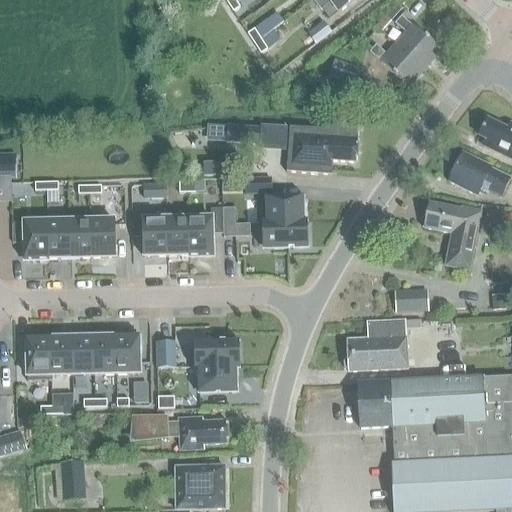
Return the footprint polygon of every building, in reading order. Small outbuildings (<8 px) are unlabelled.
[(230,0),(226,3),(232,14),(233,13),(239,9),(233,0),(230,0)] [(327,0),(330,4),(321,11),(329,21),(356,0),(327,0)] [(382,33),(402,11),(396,6),(375,27),(382,33)] [(395,46),(424,71),(441,53),(412,28),(411,28),(400,19),(393,26),(405,36),(395,46)] [(265,23),(254,31),(260,41),(272,32),(265,23)] [(323,23),(308,35),(316,45),(317,46),(332,34),(331,33),(323,23)] [(247,35),(253,46),(254,45),(260,41),(254,31),(247,35)] [(254,45),(253,46),(260,56),(267,51),(260,41),(254,45)] [(424,71),(395,46),(386,57),(375,47),(368,55),(380,64),(379,65),(408,90),(424,71)] [(358,71),(335,62),(328,78),(352,87),(358,71)] [(505,130),(485,120),(477,137),(497,147),(494,153),(511,162),(511,126),(508,124),(505,130)] [(356,128),(323,126),(323,131),(287,128),(285,173),(329,175),(330,162),(354,163),(356,128)] [(228,127),(227,143),(259,146),(260,130),(228,127)] [(488,168),(461,155),(454,170),(449,175),(447,184),(473,197),(478,187),(499,198),(508,180),(487,169),(488,168)] [(0,180),(16,180),(15,156),(0,156),(0,180)] [(203,166),(203,178),(223,178),(222,165),(203,166)] [(269,196),(269,178),(244,178),(244,196),(269,196)] [(186,183),(178,183),(179,195),(187,195),(186,183)] [(194,183),(186,183),(187,195),(195,195),(194,183)] [(46,185),(34,185),(34,193),(46,193),(46,185)] [(57,185),(46,185),(46,193),(58,193),(57,185)] [(165,187),(143,187),(143,201),(166,200),(165,187)] [(89,188),(78,188),(78,197),(89,196),(89,188)] [(101,188),(89,188),(89,196),(101,196),(101,188)] [(261,201),(261,226),(305,225),(305,224),(303,224),(302,200),(261,201)] [(460,210),(428,204),(428,207),(425,209),(424,216),(426,219),(424,230),(452,235),(446,268),(469,272),(480,211),(460,208),(460,210)] [(235,227),(234,210),(222,211),(222,212),(222,220),(223,236),(223,239),(235,239),(235,227)] [(210,221),(188,221),(189,258),(212,258),(211,236),(223,236),(222,220),(222,212),(222,211),(210,211),(210,221)] [(188,221),(165,222),(166,259),(189,258),(188,221)] [(165,222),(142,222),(143,259),(166,259),(165,222)] [(91,223),(68,224),(69,261),(92,260),(91,223)] [(114,223),(91,223),(92,260),(115,260),(114,223)] [(46,224),(23,225),(24,262),(47,261),(46,224)] [(68,224),(46,224),(47,261),(69,261),(68,224)] [(261,226),(261,227),(263,227),(264,250),(306,249),(305,225),(261,226)] [(428,314),(427,293),(394,294),(395,316),(428,314)] [(493,313),(506,312),(504,296),(492,297),(493,313)] [(405,372),(403,322),(365,324),(365,342),(346,342),(346,360),(343,362),(343,368),(346,372),(346,375),(405,372)] [(138,341),(114,342),(116,379),(139,378),(138,341)] [(94,379),(116,379),(114,342),(93,343),(94,379)] [(93,343),(71,344),(72,380),(94,379),(93,343)] [(174,343),(156,344),(157,370),(175,370),(174,343)] [(27,382),(51,381),(50,344),(26,345),(27,382)] [(71,344),(50,344),(51,381),(72,380),(71,344)] [(199,371),(235,369),(238,369),(237,346),(196,347),(196,371),(199,371)] [(235,369),(199,371),(200,396),(236,394),(235,369)] [(509,375),(357,386),(357,390),(359,431),(391,428),(393,466),(391,466),(393,511),(467,511),(495,510),(492,459),(511,457),(511,376),(509,377),(509,375)] [(157,400),(157,413),(172,412),(172,399),(157,400)] [(106,404),(95,405),(95,413),(107,412),(106,404)] [(128,404),(116,404),(117,412),(129,412),(128,404)] [(84,413),(95,413),(95,405),(83,405),(84,413)] [(41,421),(52,420),(52,412),(40,413),(41,421)] [(52,412),(52,420),(64,420),(63,412),(52,412)] [(132,419),(129,445),(168,440),(179,439),(179,452),(203,451),(203,447),(227,446),(226,424),(201,425),(200,420),(177,421),(178,424),(167,425),(167,418),(140,419),(132,419)] [(24,451),(20,435),(0,440),(0,448),(3,457),(24,451)] [(511,511),(511,457),(492,459),(495,510),(494,511),(511,511)] [(86,502),(83,465),(59,466),(62,504),(86,502)] [(175,493),(175,511),(186,511),(223,511),(220,468),(175,469),(175,493)]
